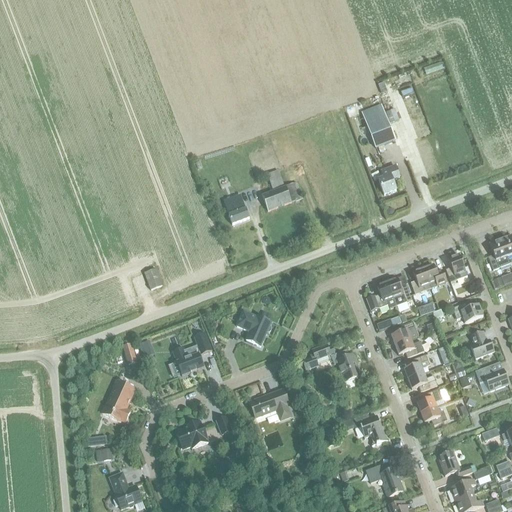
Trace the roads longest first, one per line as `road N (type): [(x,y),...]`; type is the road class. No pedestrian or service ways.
road 1 (unclassified): [(50,354),(511,180)]
road 2 (residential): [(172,511),(147,447),(156,414),(284,366),(318,289),(347,278)]
road 3 (residential): [(435,511),(347,278)]
road 4 (unclassified): [(65,511),(50,354)]
road 5 (residential): [(511,364),(464,233)]
road 6 (track): [(381,229),(337,108)]
road 7 (residential): [(464,233),(347,278)]
